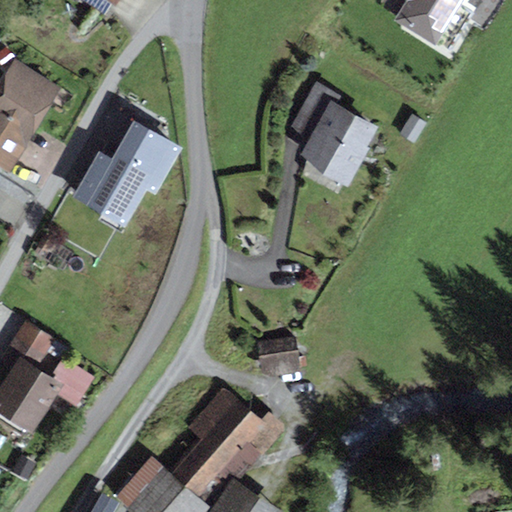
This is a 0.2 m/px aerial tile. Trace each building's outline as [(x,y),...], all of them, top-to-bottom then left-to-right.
[(119,0),(80,0),(104,15),(111,4),(115,7),(119,0)] [(469,0),(397,0),(400,2),(387,22),(437,53),(469,0)] [(62,89),(14,60),(0,83),(0,166),(11,173),(62,89)] [(378,128),(337,106),(340,98),(315,83),(292,126),(308,142),(301,154),(323,176),(349,187),(378,128)] [(133,122),(113,159),(98,151),(71,199),(126,230),(148,191),(156,196),(182,149),(133,122)] [(55,340),(24,321),(0,359),(0,366),(9,372),(0,386),(0,413),(32,433),(56,395),(62,386),(50,379),(36,370),(55,340)] [(296,369),(292,340),(257,345),(261,374),(296,369)] [(62,359),(50,379),(62,386),(56,395),(77,406),(94,377),(62,359)] [(192,443),(165,476),(209,511),(213,511),(228,489),(236,494),(285,431),(265,414),(260,421),(224,390),(184,436),(192,443)] [(209,511),(165,476),(150,464),(118,504),(127,511),(209,511)] [(265,511),(236,494),(228,489),(213,511),(265,511)]
